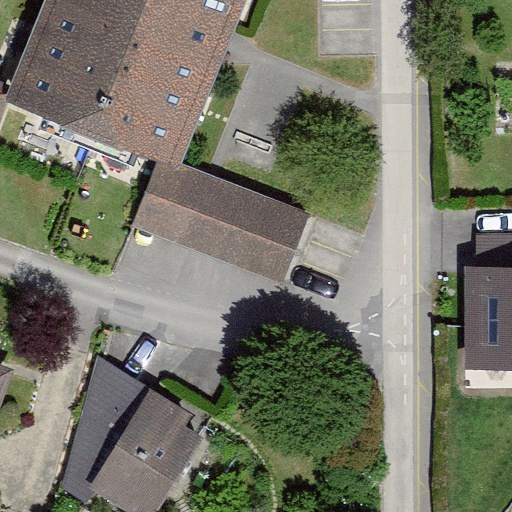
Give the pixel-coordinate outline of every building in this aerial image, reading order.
[(46,0),(11,94),(177,156),(236,0),(46,0)] [(0,80),(0,117),(12,85),(0,80)] [(310,210),(159,155),(134,224),(285,278),(310,210)] [(511,260),(467,261),(468,364),(511,364),(511,260)] [(150,387),(90,482),(138,511),(157,511),(211,425),(150,387)]
